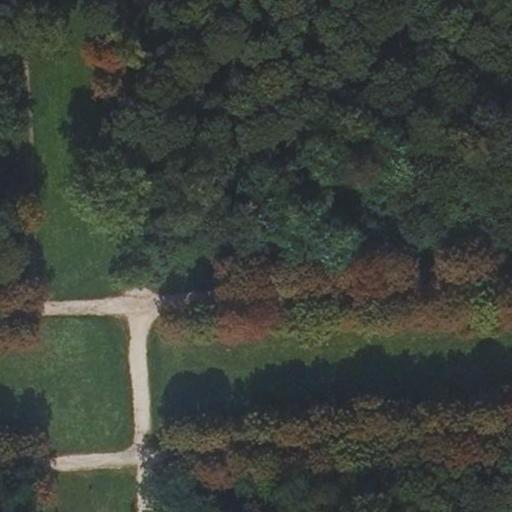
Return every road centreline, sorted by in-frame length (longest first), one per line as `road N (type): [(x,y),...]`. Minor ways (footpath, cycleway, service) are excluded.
road 1 (track): [(25,299),(511,276)]
road 2 (track): [(120,0),(143,454)]
road 3 (track): [(511,433),(143,454)]
road 4 (track): [(25,299),(12,0)]
road 5 (track): [(143,454),(0,463)]
